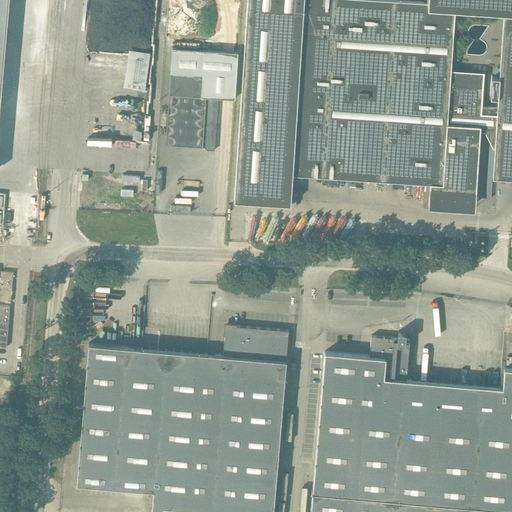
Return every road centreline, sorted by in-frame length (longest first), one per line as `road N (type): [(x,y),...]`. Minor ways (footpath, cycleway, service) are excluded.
road 1 (unclassified): [(511,283),(432,270),(68,255)]
road 2 (unclassified): [(43,511),(68,255)]
road 3 (unknown): [(308,315),(430,315),(447,297),(453,274)]
